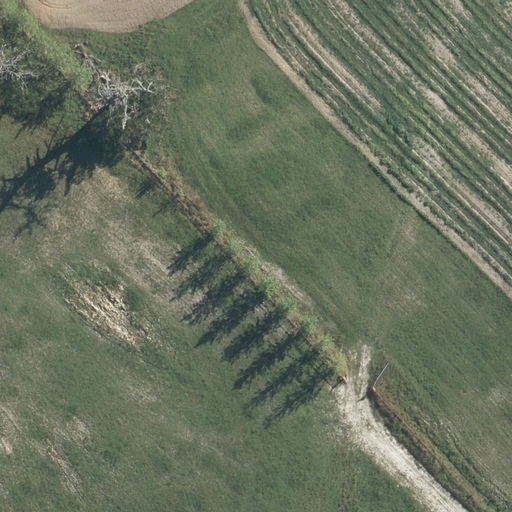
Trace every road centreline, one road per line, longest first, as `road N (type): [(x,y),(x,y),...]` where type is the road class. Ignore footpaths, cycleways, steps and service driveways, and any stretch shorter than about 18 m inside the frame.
road 1 (unknown): [(107,413),(511,167)]
road 2 (unknown): [(166,511),(0,229)]
